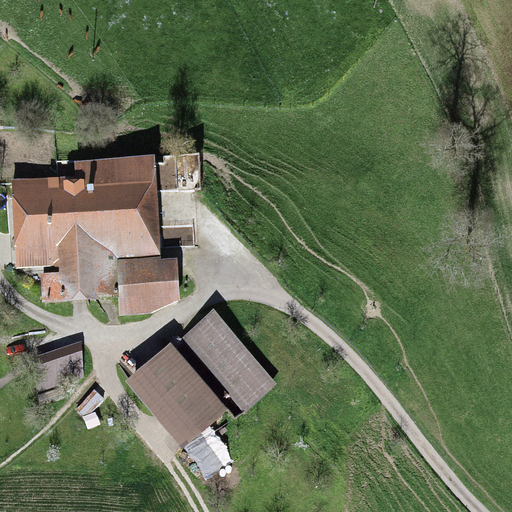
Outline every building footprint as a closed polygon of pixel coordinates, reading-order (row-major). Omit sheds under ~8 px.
[(81,183),(14,187),(18,259),(65,256),(66,280),(46,281),(47,296),(111,292),(108,248),(157,246),(152,162),(80,166),(81,183)] [(175,267),(123,270),(125,301),(177,298),(175,267)] [(213,319),(189,339),(248,408),(272,388),(213,319)] [(81,350),(36,365),(38,391),(83,376),(81,350)] [(171,354),(133,387),(180,442),(218,410),(171,354)]
